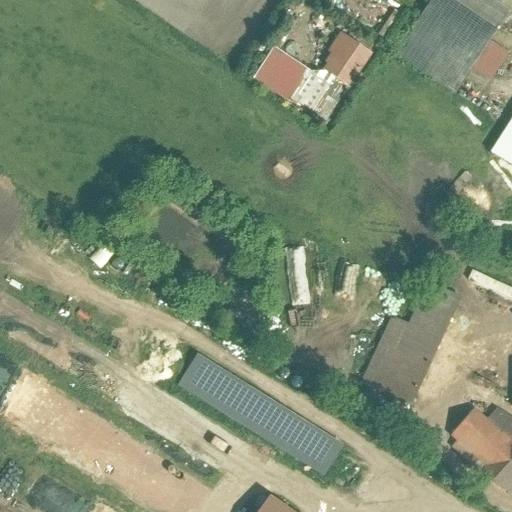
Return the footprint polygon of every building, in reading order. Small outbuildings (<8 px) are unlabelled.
[(504,14),(481,0),(432,0),(398,54),(454,90),(504,14)] [(351,89),(372,57),(342,37),(321,68),(351,89)] [(314,74),(278,52),(259,83),(295,105),(314,74)] [(421,283),(404,324),(385,317),(358,385),(410,406),(453,295),(421,283)] [(320,476),(339,447),(191,356),(173,385),(320,476)] [(158,402),(148,427),(174,437),(186,406),(169,399),(166,406),(158,402)] [(511,419),(496,408),(487,420),(474,410),(451,438),(456,442),(452,450),(494,486),(511,492),(511,419)]
